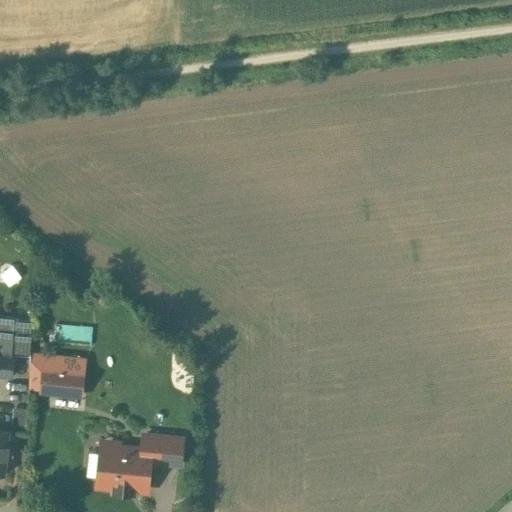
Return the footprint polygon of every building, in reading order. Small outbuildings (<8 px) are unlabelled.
[(14,318),(0,316),(0,353),(11,355),(14,318)] [(0,375),(11,376),(13,355),(11,355),(0,353),(0,375)] [(80,374),(44,370),(43,390),(78,394),(80,374)] [(8,430),(0,429),(0,474),(4,475),(8,430)] [(181,438),(143,434),(142,450),(150,451),(149,460),(179,463),(181,438)] [(142,450),(113,447),(112,454),(100,453),(97,483),(114,485),(114,489),(131,491),(132,487),(146,488),(149,460),(150,451),(142,450)]
